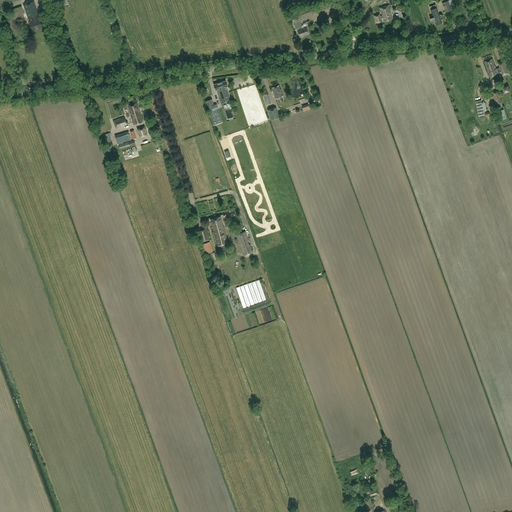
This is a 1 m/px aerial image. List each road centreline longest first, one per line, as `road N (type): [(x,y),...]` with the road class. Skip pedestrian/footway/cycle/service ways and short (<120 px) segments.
road 1 (tertiary): [(0,96),(357,50)]
road 2 (tertiary): [(357,50),(511,31)]
